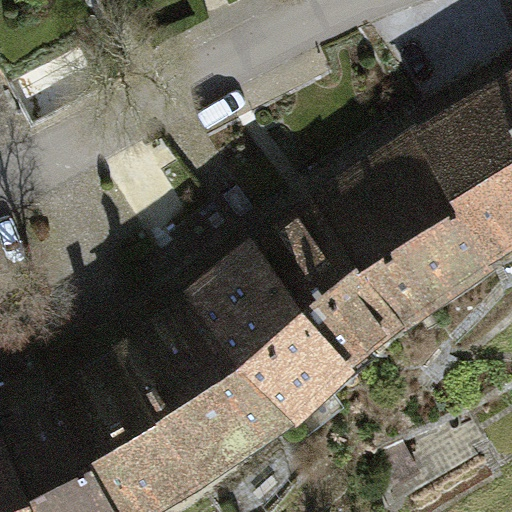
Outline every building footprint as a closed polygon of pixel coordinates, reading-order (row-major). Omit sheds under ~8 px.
[(511,73),(417,128),(503,263),(511,256),(511,73)] [(417,128),(312,196),(415,326),(418,330),(507,268),(503,263),(417,128)] [(312,196),(260,239),(365,366),(415,326),(312,196)] [(190,291),(193,295),(307,425),(309,427),(368,370),(365,366),(260,239),(257,236),(190,291)] [(54,388),(58,396),(125,511),(169,511),(307,425),(193,295),(54,388)] [(125,511),(58,396),(3,422),(43,511),(125,511)] [(43,511),(3,422),(0,423),(0,511),(43,511)]
